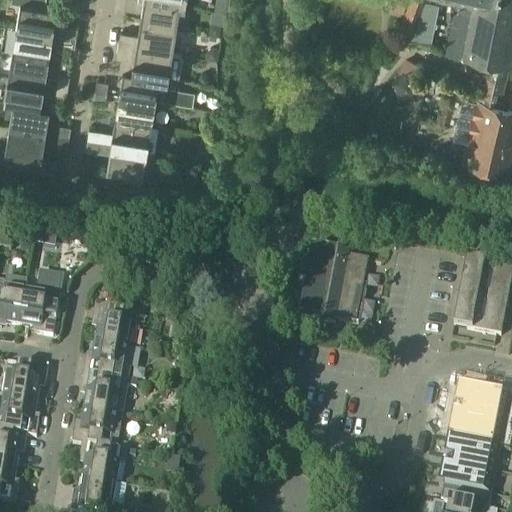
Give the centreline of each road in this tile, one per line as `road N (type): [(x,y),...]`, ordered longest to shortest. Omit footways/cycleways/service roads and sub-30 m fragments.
road 1 (residential): [(290,497),(277,323),(250,305),(104,285),(80,299),(64,369)]
road 2 (residential): [(358,491),(406,481),(433,388),(471,373),(511,379)]
road 3 (residential): [(64,369),(46,509)]
